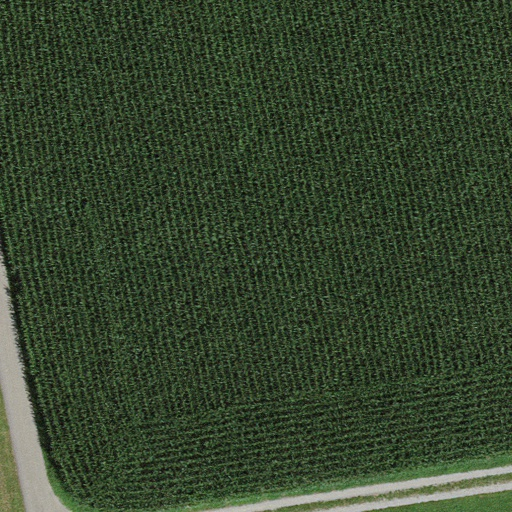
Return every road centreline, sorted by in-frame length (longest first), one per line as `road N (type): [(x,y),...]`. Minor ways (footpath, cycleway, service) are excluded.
road 1 (track): [(0,268),(41,511)]
road 2 (track): [(276,511),(511,474)]
